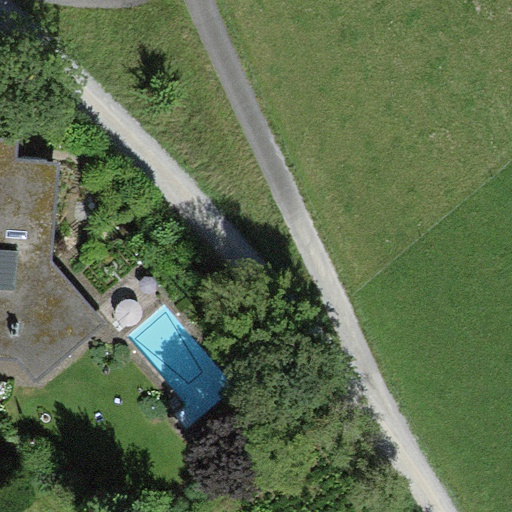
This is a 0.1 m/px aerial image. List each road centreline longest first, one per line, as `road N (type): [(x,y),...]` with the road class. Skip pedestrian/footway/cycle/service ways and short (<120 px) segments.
road 1 (track): [(0,7),(271,277),(421,468),(443,511)]
road 2 (track): [(196,0),(376,410)]
